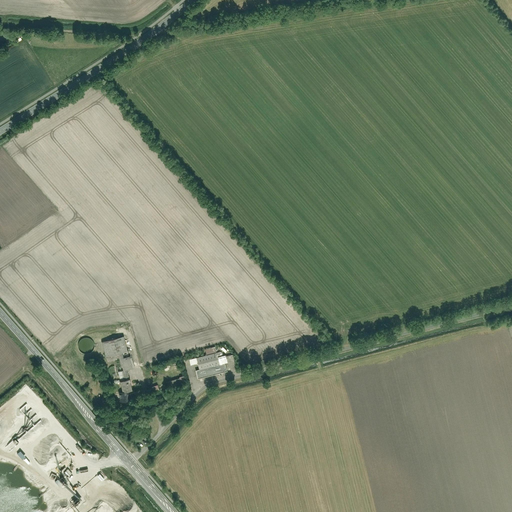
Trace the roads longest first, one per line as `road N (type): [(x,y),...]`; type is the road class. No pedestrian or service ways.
road 1 (unclassified): [(131,462),(194,395),(225,376),(511,304)]
road 2 (tertiary): [(0,132),(193,0)]
road 3 (tertiary): [(0,312),(131,462)]
